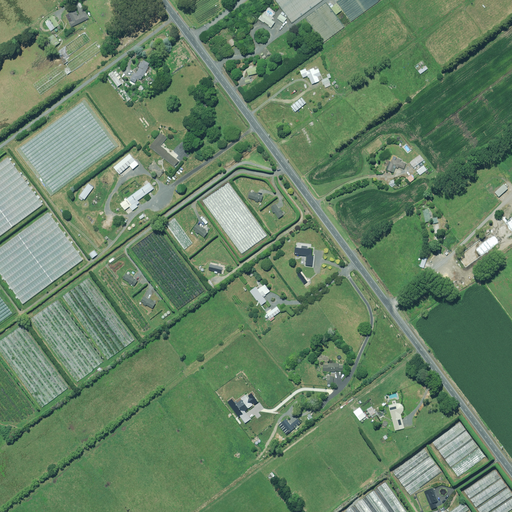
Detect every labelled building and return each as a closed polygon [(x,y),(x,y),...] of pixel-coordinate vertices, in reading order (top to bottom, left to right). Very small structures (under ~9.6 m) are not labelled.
[(323,0),(275,0),(293,23),(323,0)] [(364,13),(355,0),(341,0),(338,3),(352,22),(364,13)] [(359,0),(367,11),(379,2),(377,0),(359,0)] [(344,28),(325,3),(304,20),(323,45),(344,28)] [(334,6),(331,3),(329,4),(337,15),(342,11),(337,4),(334,6)] [(79,16),(77,11),(70,14),(73,21),(70,23),(72,27),(89,19),(87,13),(83,15),(82,14),(79,16)] [(274,18),(265,12),(260,20),(264,23),(265,22),(269,26),(272,28),(275,22),(273,21),(274,18)] [(287,19),(281,14),(278,19),(284,23),(287,19)] [(60,26),(53,16),(48,20),(50,22),(47,24),(50,29),(49,29),(51,32),(60,26)] [(91,41),(85,33),(56,54),(64,65),(68,62),(66,59),(91,41)] [(60,43),(54,35),(45,41),(51,50),(60,43)] [(60,65),(34,84),(42,95),(103,50),(97,42),(66,65),(69,68),(65,71),(60,65)] [(142,81),(151,63),(144,59),(142,63),(142,62),(139,67),(140,67),(137,74),(135,73),(131,80),(136,83),(138,79),(142,81)] [(429,69),(423,61),(416,67),(421,74),(429,69)] [(258,73),(256,67),(248,70),(249,76),(258,73)] [(316,70),(315,68),(307,72),(306,69),(301,71),(304,78),(309,76),(312,84),(323,80),(319,69),(316,70)] [(117,72),(115,70),(109,75),(118,87),(123,84),(119,80),(121,78),(120,76),(118,77),(115,74),(117,72)] [(331,86),(328,78),(323,80),(326,88),(331,86)] [(307,103),(302,98),(292,107),(296,112),(307,103)] [(168,138),(162,133),(150,147),(175,167),(179,161),(168,152),(161,146),(168,138)] [(139,165),(130,154),(114,168),(120,175),(130,166),(134,169),(139,165)] [(424,161),(420,155),(410,163),(414,168),(424,161)] [(402,160),(394,156),(388,170),(394,173),(396,168),(398,169),(399,167),(404,169),(407,164),(401,162),(402,160)] [(427,170),(424,166),(417,171),(421,175),(427,170)] [(154,189),(150,183),(127,200),(126,198),(125,199),(125,201),(121,204),(125,210),(130,207),(133,211),(139,207),(137,205),(140,203),(138,201),(154,189)] [(79,199),(82,202),(84,199),(86,200),(94,188),(89,184),(79,199)] [(509,189),(504,185),(495,193),(500,197),(509,189)] [(264,197),(251,192),(249,198),(256,200),(255,201),(259,202),(259,201),(262,202),(264,197)] [(277,204),(272,207),(273,209),(272,210),(274,213),(275,213),(279,219),(284,215),(282,212),(283,211),(277,204)] [(432,221),(429,209),(423,210),(426,223),(432,221)] [(511,233),(511,232),(505,224),(499,230),(500,231),(501,230),(507,238),(511,233)] [(202,228),(198,225),(194,229),(205,237),(209,232),(202,227),(202,228)] [(496,247),(487,235),(483,238),(483,237),(480,240),(477,243),(478,243),(474,246),(478,251),(479,250),(482,255),(485,253),(486,255),(496,247)] [(308,247),(303,246),(302,249),(296,248),(295,258),(307,259),(306,265),(313,266),(314,256),(312,256),(313,249),(308,249),(308,247)] [(224,267),(211,264),(209,270),(222,273),(224,267)] [(133,277),(128,273),(124,278),(129,283),(132,286),(133,285),(135,286),(138,281),(133,277)] [(270,292),(266,285),(259,290),(257,287),(251,292),(257,301),(258,300),(262,306),(267,302),(263,297),(270,292)] [(149,300),(145,297),(142,302),(144,303),(143,304),(146,306),(147,305),(153,309),(157,303),(150,299),(149,300)] [(281,312),(277,307),(267,314),(272,321),(276,318),(275,316),(281,312)] [(344,371),(344,364),(330,364),(330,365),(324,365),(324,372),(335,372),(335,371),(344,371)] [(401,414),(402,413),(403,413),(403,412),(404,411),(404,410),(404,409),(404,408),(404,407),(403,406),(403,405),(402,405),(401,404),(400,404),(399,404),(389,406),(396,431),(405,429),(401,414)] [(377,413),(372,407),(368,410),(372,416),(377,413)] [(367,417),(363,412),(357,416),(360,421),(367,417)] [(302,423),(298,419),(291,425),(287,419),(282,423),(290,433),(302,423)] [(465,430),(460,424),(434,444),(438,450),(465,430)] [(472,438),(466,431),(440,451),(445,458),(472,438)] [(478,447),(473,440),(446,460),(451,467),(478,447)] [(430,455),(426,450),(399,470),(395,473),(398,479),(430,455)] [(436,463),(431,457),(399,480),(404,487),(436,463)] [(441,472),(436,465),(405,488),(410,495),(441,472)] [(500,478),(496,472),(466,493),(470,499),(500,478)] [(506,486),(501,479),(471,500),(476,507),(506,486)] [(395,511),(406,511),(389,488),(385,483),(378,488),(395,511)] [(433,488),(425,492),(432,510),(438,507),(436,503),(439,502),(433,488)] [(488,511),(511,496),(511,494),(508,488),(478,509),(479,511),(488,511)] [(389,511),(374,491),(366,497),(377,511),(389,511)] [(507,511),(511,509),(511,498),(491,511),(507,511)] [(372,511),(363,499),(355,505),(360,511),(372,511)] [(465,511),(469,509),(464,502),(451,511),(465,511)]
